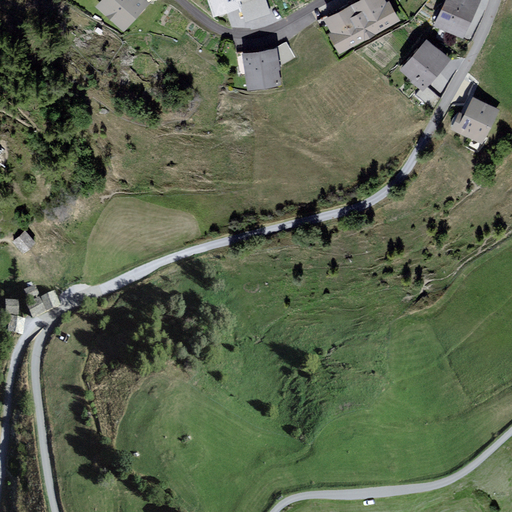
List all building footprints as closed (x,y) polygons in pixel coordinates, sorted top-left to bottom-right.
[(96,0),(95,2),(123,28),(150,0),(96,0)] [(209,0),(213,13),(241,6),(239,0),(254,0),(258,15),(268,12),(265,0),(209,0)] [(344,0),(321,11),(339,49),(400,21),(390,0),(344,0)] [(461,0),(449,0),(439,22),(463,34),(480,3),(474,0),(463,0),(464,1),(461,0)] [(450,57),(428,39),(404,68),(425,86),(450,57)] [(273,50),(246,54),(250,89),(278,86),(273,50)] [(499,109),(474,98),(466,115),(462,113),(455,129),(484,142),(499,109)] [(15,240),(25,253),(36,245),(26,232),(15,240)] [(24,292),(27,302),(39,299),(36,288),(24,292)] [(56,295),(43,300),(47,312),(60,307),(56,295)] [(27,304),(32,319),(45,314),(41,300),(27,304)] [(6,316),(19,316),(19,303),(6,303),(6,316)] [(22,335),(25,321),(11,318),(8,332),(22,335)]
